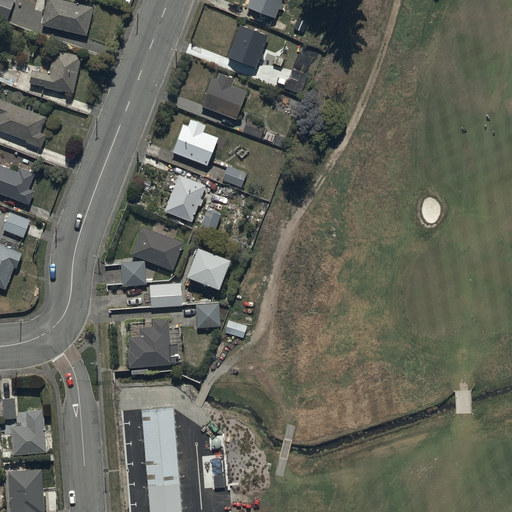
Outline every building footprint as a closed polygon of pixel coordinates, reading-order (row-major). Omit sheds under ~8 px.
[(15,0),(0,0),(0,15),(9,18),(15,0)] [(94,8),(64,0),(48,0),(42,24),(87,35),(94,8)] [(282,0),(249,0),(247,7),(276,18),(280,8),(282,9),(285,3),(281,2),(282,0)] [(307,22),(291,15),(288,23),(296,26),(295,29),(303,32),(307,22)] [(269,34),(241,23),(228,56),(256,67),(259,58),(263,59),(265,53),(262,51),(269,34)] [(73,93),(81,56),(54,50),(49,73),(33,69),(30,83),(45,86),(45,88),(73,93)] [(21,72),(1,65),(0,68),(0,82),(15,88),(21,72)] [(213,77),(202,105),(236,118),(247,90),(233,85),(235,78),(220,72),(217,79),(213,77)] [(48,117),(0,98),(0,129),(27,141),(42,147),(48,134),(42,131),(48,117)] [(185,123),(173,151),(207,165),(219,138),(204,131),(207,125),(191,118),(188,125),(185,123)] [(266,124),(248,118),(244,131),(261,137),(266,124)] [(18,171),(0,163),(0,192),(28,204),(34,190),(29,189),(35,173),(20,167),(18,171)] [(247,173),(228,165),(223,179),(242,187),(247,173)] [(179,174),(165,211),(192,221),(199,204),(201,205),(204,199),(201,198),(206,185),(196,181),(199,175),(191,172),(189,178),(179,174)] [(222,214),(207,209),(200,228),(215,233),(222,214)] [(9,211),(3,229),(24,237),(31,219),(9,211)] [(184,242),(143,227),(133,255),(174,270),(184,242)] [(23,253),(0,243),(0,286),(5,289),(15,267),(17,268),(23,253)] [(232,258),(198,246),(187,277),(221,289),(232,258)] [(145,261),(121,262),(122,285),(146,284),(145,261)] [(219,303),(196,304),(198,328),(221,326),(219,303)] [(170,343),(169,318),(153,318),(154,328),(139,328),(140,336),(129,337),(130,366),(177,364),(176,357),(178,357),(177,343),(170,343)] [(226,333),(244,338),(247,326),(229,321),(226,333)] [(17,418),(16,398),(2,399),(3,419),(17,418)] [(182,511),(173,406),(141,409),(149,511),(182,511)] [(48,452),(45,409),(27,410),(28,425),(12,427),(14,454),(48,452)] [(134,488),(130,442),(119,443),(123,489),(134,488)] [(45,511),(42,468),(7,471),(10,511),(45,511)]
